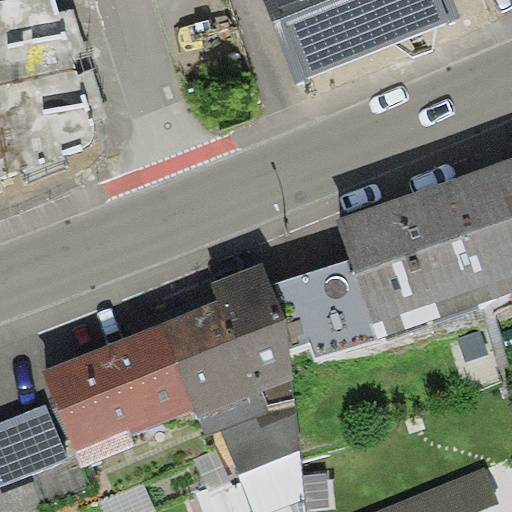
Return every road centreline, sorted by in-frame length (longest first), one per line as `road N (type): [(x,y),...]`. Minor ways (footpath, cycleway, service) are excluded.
road 1 (primary): [(202,216),(511,89)]
road 2 (residential): [(131,0),(202,216)]
road 3 (primary): [(0,290),(202,216)]
